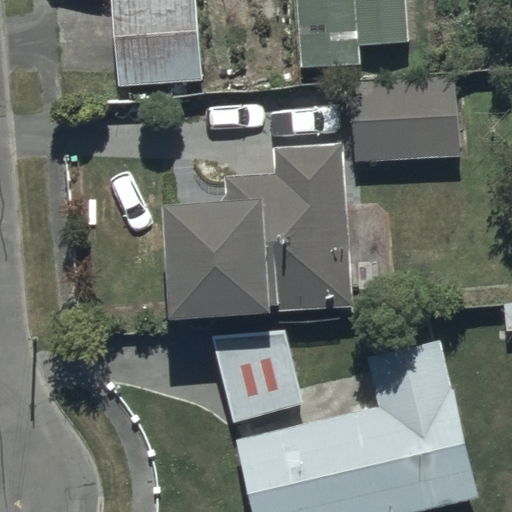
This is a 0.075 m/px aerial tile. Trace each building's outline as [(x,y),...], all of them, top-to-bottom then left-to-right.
[(196,0),(113,0),(117,77),(200,74),(196,0)] [(295,0),(298,41),(408,37),(407,0),(295,0)] [(348,73),(352,154),(463,149),(455,67),(348,73)] [(162,179),(165,296),(345,291),(341,135),(270,136),(270,164),(225,165),(225,177),(162,179)] [(278,311),(209,328),(233,414),(302,395),(278,311)] [(375,397),(234,432),(254,511),(374,511),(479,486),(440,326),(362,345),(375,397)]
